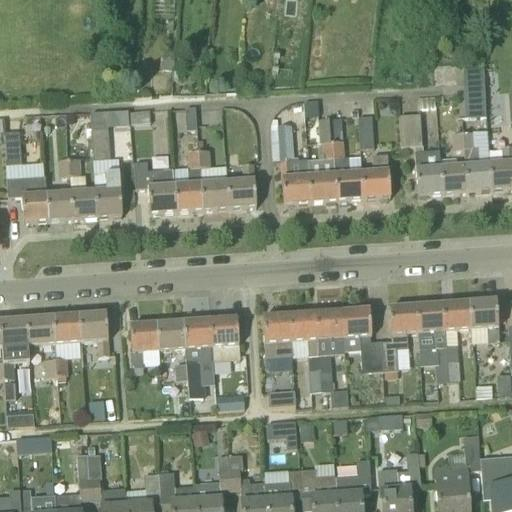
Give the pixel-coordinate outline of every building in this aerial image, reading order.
[(508,123),(507,90),(498,90),(498,70),(492,71),(493,123),(508,123)] [(483,71),(462,72),(465,122),(485,121),(483,71)] [(435,99),(416,100),(417,112),(435,111),(435,99)] [(195,111),(184,112),(186,134),(196,133),(195,111)] [(149,114),(128,115),(129,127),(149,126),(149,114)] [(400,151),(414,150),(421,149),(419,118),(398,119),(400,151)] [(371,120),(357,121),(359,153),(372,152),(371,120)] [(330,123),(334,179),(336,206),(363,204),(361,177),(349,178),(348,162),(343,162),(340,122),(330,123)] [(307,165),(308,181),(310,208),(336,206),(334,179),(330,123),(317,124),(319,148),(321,148),(321,157),(318,157),(318,164),(307,165)] [(280,167),(291,166),(288,128),(277,129),(280,167)] [(93,164),(110,163),(107,133),(91,134),(93,164)] [(3,136),(5,169),(21,168),(19,135),(3,136)] [(463,153),(464,170),(466,197),(491,195),(489,169),(479,169),(478,151),(475,152),(474,136),(462,137),(463,153)] [(452,154),(463,153),(462,137),(451,138),(452,154)] [(503,168),(489,169),(491,195),(511,193),(511,150),(502,152),(503,168)] [(187,189),(174,190),(176,217),(202,215),(200,188),(199,172),(198,155),(187,156),(188,171),(186,171),(187,189)] [(198,155),(199,172),(210,171),(209,155),(198,155)] [(414,158),(416,180),(417,200),(442,199),(440,172),(439,156),(414,158)] [(372,177),(361,177),(363,204),(390,202),(387,159),(371,160),(372,177)] [(59,182),(69,181),(68,164),(57,165),(59,182)] [(68,164),(69,181),(80,180),(79,164),(68,164)] [(283,210),(310,208),(308,181),(307,165),(280,167),(283,210)] [(147,193),(148,199),(149,219),(176,217),(174,190),(173,174),(146,176),(145,166),(133,167),(135,194),(147,193)] [(227,187),(229,213),(256,211),(253,169),(242,169),(243,185),(227,187)] [(440,172),(442,199),(466,197),(464,170),(440,172)] [(94,178),(95,196),(97,222),(122,221),(119,177),(94,178)] [(21,202),(22,208),(23,227),(48,226),(46,199),(45,181),(6,184),(8,203),(21,202)] [(227,187),(200,188),(202,215),(229,213),(227,187)] [(95,196),(85,196),(70,197),(72,224),(97,222),(95,196)] [(70,197),(46,199),(48,226),(72,224),(70,197)] [(499,347),(497,325),(496,305),(469,307),(470,334),(487,333),(488,347),(499,347)] [(470,334),(469,307),(442,309),(444,336),(470,334)] [(444,336),(442,309),(416,311),(418,337),(419,352),(433,351),(435,386),(447,386),(445,350),(444,336)] [(418,337),(416,311),(389,313),(391,347),(382,347),(384,375),(397,374),(395,354),(407,353),(406,338),(418,337)] [(371,348),(370,334),(369,314),(342,316),(344,342),(345,356),(360,355),(361,377),(384,375),(382,347),(371,348)] [(344,342),(342,316),(315,317),(321,397),(331,396),(328,343),(344,342)] [(321,397),(315,317),(289,319),(291,346),(307,345),(310,397),(321,397)] [(109,361),(107,338),(106,318),(79,320),(81,347),(97,345),(98,361),(109,361)] [(291,346),(289,319),(262,321),(265,363),(292,361),(291,346)] [(81,347),(79,320),(52,322),(54,348),(81,347)] [(54,348),(52,322),(26,324),(28,350),(54,348)] [(239,364),(238,343),(236,323),(209,325),(212,366),(239,364)] [(0,325),(0,331),(1,352),(2,367),(13,366),(29,365),(28,350),(26,324),(0,325)] [(212,366),(209,325),(183,326),(185,353),(186,369),(187,385),(188,403),(204,402),(201,367),(212,366)] [(158,355),(173,354),(185,353),(183,326),(157,328),(158,355)] [(158,355),(157,328),(130,330),(132,372),(143,371),(142,356),(158,355)] [(445,350),(447,386),(459,385),(457,350),(445,350)] [(66,363),(55,364),(56,380),(67,379),(66,363)] [(56,380),(55,364),(44,365),(45,381),(56,380)] [(13,366),(2,367),(3,384),(14,383),(13,366)] [(177,385),(187,385),(186,369),(176,370),(177,385)] [(509,379),(496,380),(497,400),(510,399),(509,379)] [(5,388),(6,404),(15,404),(14,387),(5,388)] [(294,395),(267,397),(268,411),(295,409),(294,395)] [(334,395),(333,409),(345,410),(346,396),(334,395)] [(243,398),(214,400),(215,415),(244,414),(243,398)] [(35,428),(34,415),(8,417),(9,429),(35,428)] [(296,426),(267,428),(268,444),(286,443),(287,454),(297,454),(296,426)] [(18,441),(19,458),(53,456),(52,439),(18,441)] [(434,472),(436,503),(437,511),(468,511),(467,491),(466,475),(479,475),(479,463),(477,439),(462,440),(464,470),(434,472)] [(379,475),(382,507),(381,511),(410,511),(409,494),(420,493),(417,458),(406,459),(407,476),(399,476),(399,473),(379,475)] [(241,505),(241,511),(266,511),(265,503),(264,487),(248,488),(248,483),(240,484),(240,474),(242,474),(241,459),(227,460),(230,496),(240,495),(241,505)] [(100,505),(100,511),(125,511),(125,505),(124,495),(101,496),(98,460),(87,461),(90,505),(100,505)] [(194,488),(195,504),(195,511),(221,511),(220,496),(230,496),(227,460),(217,461),(218,487),(194,488)] [(511,511),(511,460),(479,463),(479,475),(481,492),(492,491),(493,511),(511,511)] [(55,500),(55,511),(80,511),(80,506),(90,505),(87,461),(76,462),(79,498),(55,500)] [(334,481),(335,498),(336,511),(361,511),(361,498),(370,498),(368,465),(356,466),(357,479),(334,481)] [(298,475),(300,511),(336,511),(335,498),(334,481),(315,482),(315,474),(298,475)] [(265,503),(266,511),(300,511),(298,475),(288,476),(290,501),(265,503)] [(158,478),(160,511),(195,511),(195,504),(173,505),(172,477),(158,478)] [(125,505),(125,511),(160,511),(158,478),(143,479),(145,503),(125,505)] [(19,494),(20,511),(30,511),(29,493),(19,494)] [(20,511),(19,494),(9,494),(9,511),(20,511)]
